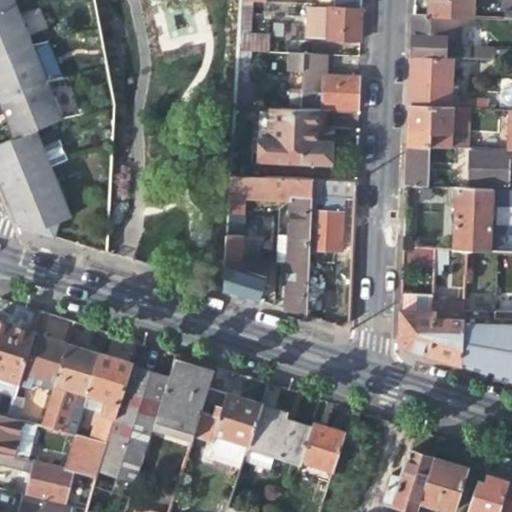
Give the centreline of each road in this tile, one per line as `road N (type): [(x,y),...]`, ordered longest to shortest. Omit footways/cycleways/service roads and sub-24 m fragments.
road 1 (residential): [(369,372),(0,256)]
road 2 (residential): [(369,372),(386,0)]
road 3 (residential): [(511,417),(369,372)]
